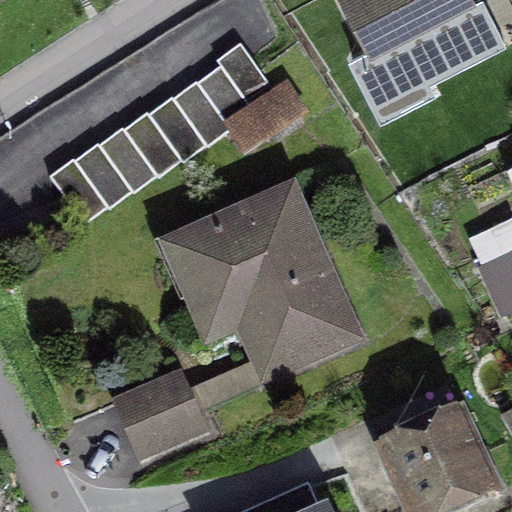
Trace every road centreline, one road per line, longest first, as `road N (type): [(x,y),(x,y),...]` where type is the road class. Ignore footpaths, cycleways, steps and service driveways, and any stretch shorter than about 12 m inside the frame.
road 1 (residential): [(186,0),(0,109)]
road 2 (residential): [(60,511),(0,394)]
